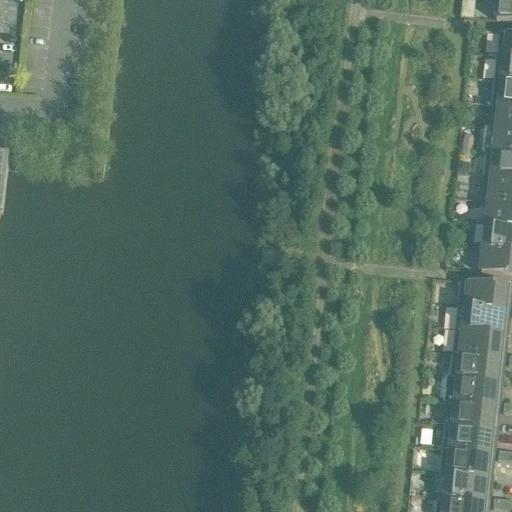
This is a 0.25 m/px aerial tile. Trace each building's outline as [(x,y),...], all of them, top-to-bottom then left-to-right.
[(511,0),(493,0),(493,3),(498,4),(496,24),(499,24),(511,25),(511,0)] [(511,36),(499,35),(496,60),(511,61),(511,36)] [(511,61),(496,60),(494,84),(511,85),(511,61)] [(511,85),(494,84),(491,107),(511,109),(511,85)] [(485,130),(484,131),(511,133),(511,109),(491,107),(491,108),(493,109),(493,112),(498,113),(497,132),(485,130)] [(511,133),(484,131),(482,155),(511,157),(511,133)] [(486,156),(483,179),(511,182),(511,157),(482,155),(482,156),(486,156)] [(511,182),(483,179),(481,203),(511,206),(511,182)] [(488,209),(486,228),(511,230),(511,206),(481,203),(481,204),(483,204),(482,208),(488,209)] [(479,247),(478,251),(511,254),(511,230),(486,228),(484,247),(479,247)] [(511,254),(478,251),(478,256),(483,256),(481,276),(511,279),(511,254)] [(460,285),(457,309),(505,314),(505,308),(509,309),(511,290),(460,285)] [(457,309),(455,333),(506,339),(508,321),(504,321),(505,314),(457,309)] [(455,333),(452,357),(499,362),(500,356),(504,357),(506,339),(455,333)] [(445,380),(445,381),(501,387),(503,369),(499,369),(499,362),(452,357),(449,380),(445,380)] [(445,381),(443,404),(494,410),(495,404),(499,404),(501,387),(445,381)] [(444,428),(444,429),(496,434),(498,417),(494,416),(494,410),(443,404),(443,405),(449,406),(448,410),(454,410),(452,429),(444,428)] [(503,416),(511,417),(511,411),(511,407),(504,406),(503,416)] [(444,429),(442,453),(489,458),(490,452),(494,452),(496,434),(444,429)] [(442,453),(439,476),(491,482),(493,464),(489,464),(489,458),(442,453)] [(498,464),(506,464),(507,455),(499,454),(498,464)] [(440,496),(439,501),(484,505),(485,499),(489,500),(491,482),(439,476),(439,477),(447,478),(445,497),(440,496)] [(484,505),(439,501),(439,505),(444,506),(443,511),(486,511),(483,511),(484,505)] [(492,511),(498,511),(501,511),(502,503),(493,502),(492,511)] [(502,503),(501,511),(510,511),(511,504),(502,503)]
